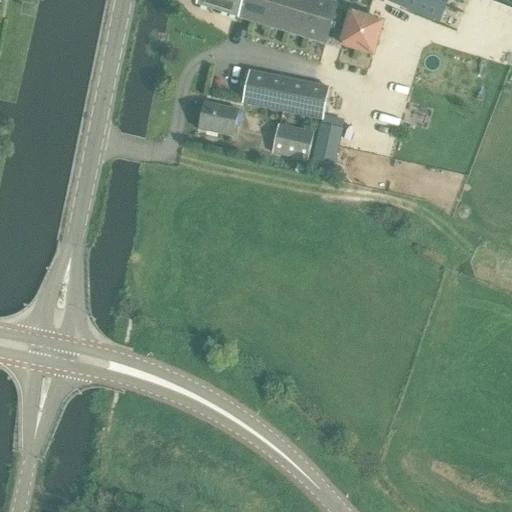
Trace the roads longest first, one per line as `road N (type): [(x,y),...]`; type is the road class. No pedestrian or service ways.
road 1 (tertiary): [(50,354),(123,0)]
road 2 (tertiary): [(50,354),(127,370),(208,404),(289,461),(343,511)]
road 3 (unclassified): [(19,511),(50,354)]
